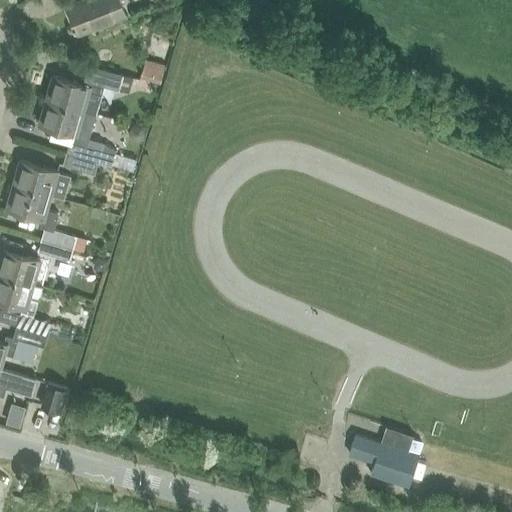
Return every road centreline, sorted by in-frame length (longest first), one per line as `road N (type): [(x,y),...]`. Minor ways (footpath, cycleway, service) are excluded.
road 1 (track): [(511,248),(313,164),(270,159),(232,178),(211,218),(218,263),(252,295)]
road 2 (track): [(252,295),(447,377)]
road 3 (residential): [(137,481),(0,445)]
